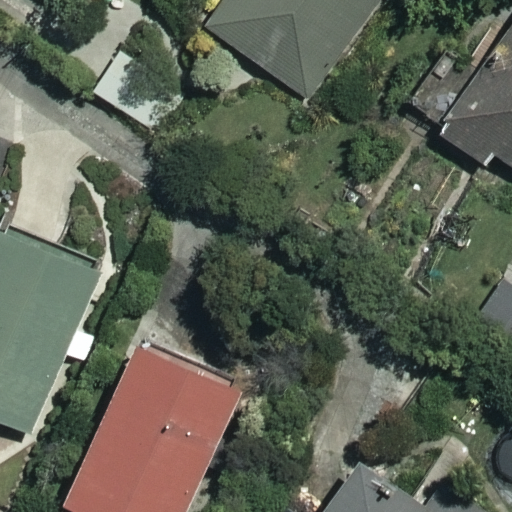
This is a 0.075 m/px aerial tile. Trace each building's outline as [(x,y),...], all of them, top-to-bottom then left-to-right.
[(345,0),(222,0),(207,20),(299,89),(335,41),(322,31),(345,0)] [(503,169),(510,158),(511,159),(511,25),(441,125),(503,169)] [(0,413),(29,427),(63,352),(83,361),(99,327),(78,317),(101,267),(0,221),(0,413)] [(181,511),(244,384),(144,335),(66,495),(101,511),(181,511)] [(319,511),(303,511),(293,504),(287,511),(499,511),(471,490),(458,506),(432,485),(422,498),(366,454),(319,511)]
